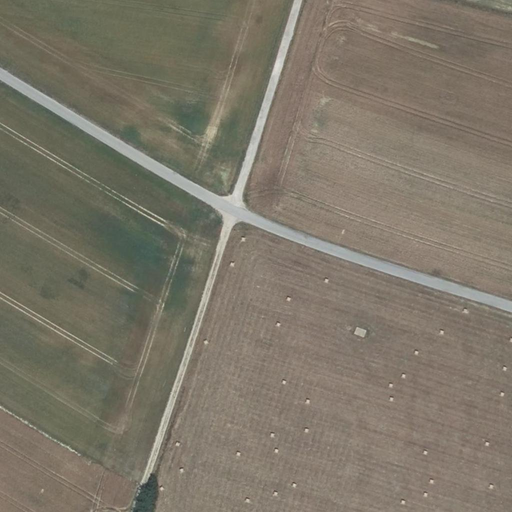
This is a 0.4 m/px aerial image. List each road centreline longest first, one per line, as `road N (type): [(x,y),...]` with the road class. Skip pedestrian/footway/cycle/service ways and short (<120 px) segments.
road 1 (unclassified): [(511,308),(234,210),(0,74)]
road 2 (track): [(299,0),(134,511)]
